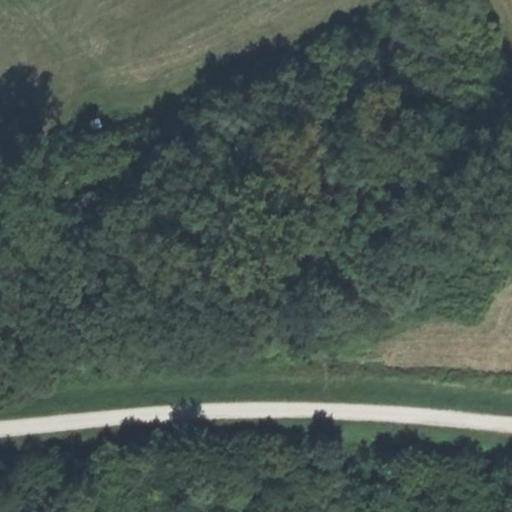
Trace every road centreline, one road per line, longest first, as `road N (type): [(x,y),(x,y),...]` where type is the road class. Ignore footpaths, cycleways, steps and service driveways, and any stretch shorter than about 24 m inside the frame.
road 1 (track): [(506,428),(219,411),(0,427)]
road 2 (track): [(321,0),(0,165)]
